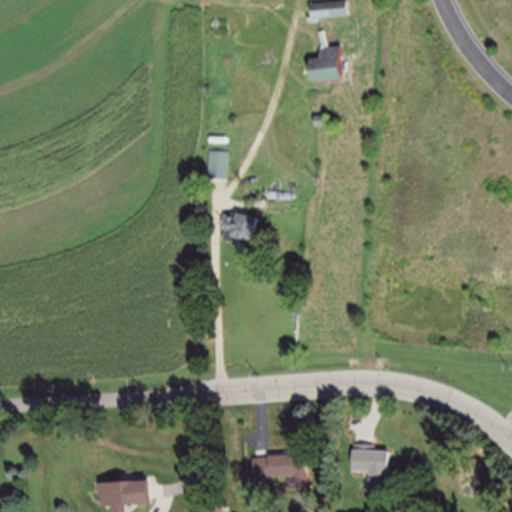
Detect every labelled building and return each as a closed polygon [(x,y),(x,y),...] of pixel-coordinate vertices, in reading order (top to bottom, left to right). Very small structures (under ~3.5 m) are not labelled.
[(346,0),(347,15),(309,19),(308,3),(346,0)] [(338,45),(342,79),(310,83),(307,59),(318,58),(317,48),(338,45)] [(226,178),(207,177),(209,149),(228,150),(226,178)] [(247,245),(250,232),(256,233),(260,218),(233,210),(231,216),(222,213),(218,226),(227,228),(224,239),(247,245)] [(353,449),(352,472),(367,472),(367,489),(384,489),(384,470),(390,470),(390,450),(353,449)] [(255,477),(295,474),(296,490),(309,489),(306,454),(253,458),(255,477)] [(124,511),(110,511),(110,506),(100,507),(98,484),(147,480),(149,503),(123,505),(124,511)]
